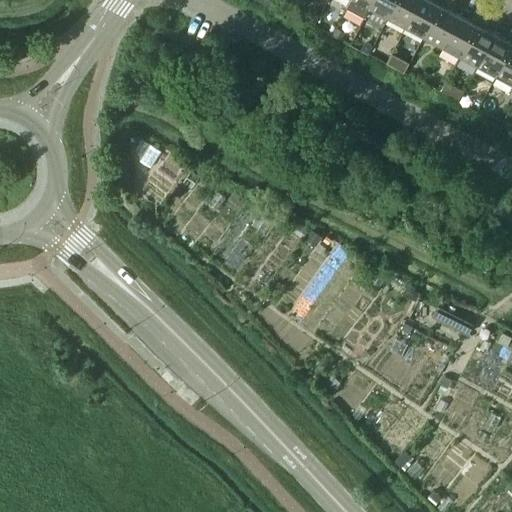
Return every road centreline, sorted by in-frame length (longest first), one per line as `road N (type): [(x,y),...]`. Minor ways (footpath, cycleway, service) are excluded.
road 1 (residential): [(511,172),(188,0)]
road 2 (tertiary): [(342,511),(142,307)]
road 3 (tertiary): [(25,229),(142,307)]
road 4 (tertiary): [(142,307),(92,241),(49,205)]
